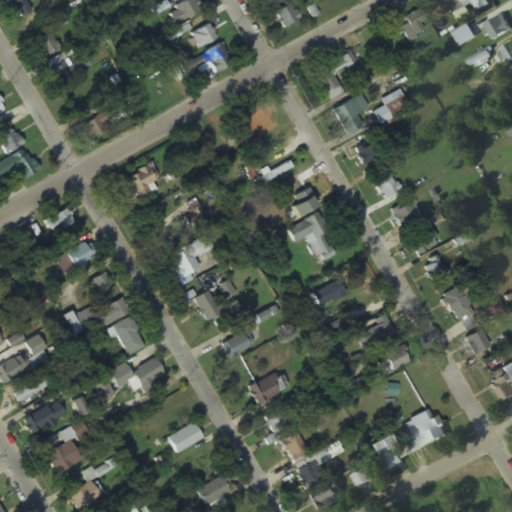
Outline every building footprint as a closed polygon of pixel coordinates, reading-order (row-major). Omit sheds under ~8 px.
[(31,13),(25,2),(27,0),(6,0),(18,20),(31,13)] [(199,12),(192,0),(187,0),(173,8),(176,13),(168,17),(174,27),(199,12)] [(464,6),(472,1),(479,13),(495,3),(493,0),(454,0),(449,4),(459,21),(469,15),(464,6)] [(298,21),(290,5),(273,14),(282,30),(298,21)] [(404,16),(411,37),(423,33),(419,24),(424,22),(420,11),(404,16)] [(511,33),(504,18),(482,27),(489,43),(511,33)] [(215,40),(207,25),(190,36),(198,50),(215,40)] [(453,35),(460,48),(477,40),(470,26),(453,35)] [(32,46),(42,61),(59,50),(50,35),(32,46)] [(511,43),(500,54),(511,67),(511,43)] [(179,65),(186,82),(212,71),(214,74),(231,67),(222,47),(179,65)] [(49,71),(58,86),(90,68),(84,58),(71,65),(68,60),(49,71)] [(309,72),(328,102),(343,93),(324,63),(309,72)] [(379,101),(382,107),(371,113),(378,126),(408,111),(398,92),(379,101)] [(367,109),(359,95),(331,112),(346,137),(361,127),(355,117),(367,109)] [(112,126),(102,113),(83,128),(92,141),(112,126)] [(20,147),(9,124),(0,128),(0,145),(4,155),(20,147)] [(381,160),(373,142),(360,148),(367,166),(381,160)] [(0,164),(0,180),(7,175),(14,186),(37,172),(23,150),(0,164)] [(156,183),(148,167),(124,180),(132,195),(156,183)] [(383,202),(399,193),(388,172),(372,181),(383,202)] [(390,211),(397,228),(419,219),(413,203),(390,211)] [(181,219),(195,237),(212,225),(198,206),(181,219)] [(74,224),(66,210),(44,222),(52,236),(74,224)] [(306,239),(318,265),(336,256),(318,215),(287,229),(294,244),(306,239)] [(20,247),(35,239),(25,223),(11,232),(20,247)] [(418,258),(435,246),(425,230),(407,242),(418,258)] [(200,271),(194,260),(212,251),(205,238),(166,257),(178,282),(200,271)] [(74,273),(96,259),(86,243),(64,257),(74,273)] [(448,276),(438,257),(422,265),(432,285),(448,276)] [(110,284),(99,274),(88,286),(99,296),(110,284)] [(214,290),(221,304),(235,296),(228,282),(214,290)] [(474,312),(457,288),(440,299),(458,324),(474,312)] [(193,299),(209,329),(238,313),(233,303),(221,310),(210,290),(193,299)] [(99,330),(128,313),(120,299),(94,314),(91,307),(73,318),(74,318),(65,323),(74,337),(95,324),(99,330)] [(371,320),(373,333),(368,334),(370,345),(392,340),(387,316),(371,320)] [(110,328),(127,356),(144,345),(127,318),(110,328)] [(466,334),(474,328),(469,319),(460,324),(466,334)] [(253,345),(244,331),(220,346),(228,360),(253,345)] [(464,339),(472,358),(489,351),(481,332),(464,339)] [(25,349),(33,354),(26,365),(34,370),(41,359),(38,357),(45,346),(33,338),(25,349)] [(376,360),(382,375),(408,365),(401,349),(376,360)] [(149,360),(130,374),(145,394),(164,380),(149,360)] [(20,365),(15,367),(13,361),(0,366),(0,383),(23,373),(20,365)] [(117,389),(132,379),(122,364),(107,374),(117,389)] [(490,375),(500,403),(511,398),(511,367),(490,375)] [(261,404),(289,388),(279,372),(251,388),(261,404)] [(49,386),(44,377),(11,394),(15,404),(49,386)] [(102,400),(111,394),(103,381),(94,387),(102,400)] [(374,390),(381,406),(397,398),(389,383),(374,390)] [(23,420),(32,436),(55,424),(46,408),(23,420)] [(273,436),(287,427),(277,411),(263,419),(273,436)] [(429,419),(426,412),(401,422),(414,452),(447,439),(437,415),(429,419)] [(173,454),(200,443),(193,425),(165,436),(173,454)] [(307,459),(297,433),(280,440),(289,465),(307,459)] [(372,446),(387,472),(403,463),(388,437),(372,446)] [(45,456),(56,475),(80,462),(69,442),(45,456)] [(294,474),(308,492),(325,478),(311,461),(294,474)] [(353,476),(356,487),(372,483),(368,471),(353,476)] [(67,494),(75,510),(98,499),(90,483),(67,494)] [(319,511),(321,511),(341,500),(330,484),(310,498),(319,511)] [(439,511),(432,500),(412,511),(439,511)]
